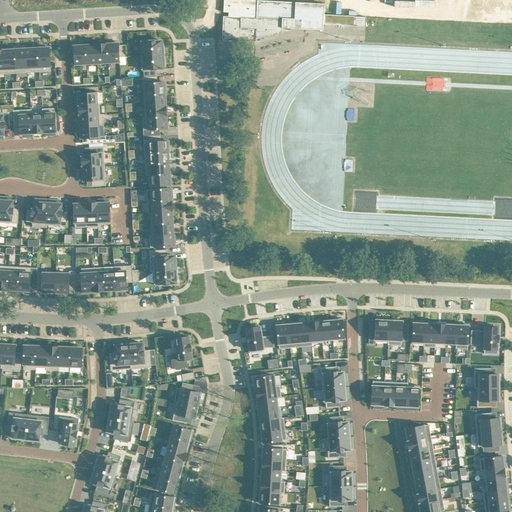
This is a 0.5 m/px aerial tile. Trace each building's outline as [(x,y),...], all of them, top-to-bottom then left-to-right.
[(272,12),(302,13),(324,14),(325,4),(254,0),(224,0),(224,9),(272,12)] [(302,19),(302,13),(272,12),(224,9),(224,12),(229,12),(229,16),(233,17),(256,18),(256,15),(283,16),(283,18),(302,19)] [(354,16),(324,14),(302,13),(302,19),(283,18),(283,16),(256,15),(256,18),(233,17),(229,16),(223,16),(222,40),(256,42),(256,38),(260,37),(261,38),(282,33),(282,28),(301,29),(302,20),(305,20),(323,24),(366,27),(366,17),(354,16)] [(302,20),(301,29),(323,30),(323,24),(305,20),(302,20)] [(149,41),(142,42),(143,55),(143,56),(164,54),(164,44),(162,44),(162,41),(155,41),(155,40),(149,40),(149,41)] [(112,44),(107,44),(108,63),(119,62),(119,61),(120,61),(119,57),(119,45),(119,44),(118,44),(118,43),(117,43),(117,41),(112,42),(112,44)] [(96,44),(85,45),(87,64),(97,63),(96,44)] [(97,44),(96,44),(97,63),(108,63),(107,44),(106,44),(97,44)] [(74,47),(72,47),(73,54),(75,54),(75,64),(75,65),(87,64),(85,45),(74,46),(74,47)] [(49,47),(37,48),(39,72),(51,71),(50,65),(50,56),(52,56),(51,48),(50,49),(49,48),(49,47)] [(37,48),(26,49),(27,73),(39,72),(37,48)] [(15,49),(3,50),(5,74),(16,73),(15,49)] [(26,49),(15,49),(16,73),(27,73),(26,49)] [(143,55),(140,55),(141,70),(144,70),(144,76),(156,75),(156,70),(157,70),(157,69),(164,68),(163,65),(165,65),(164,54),(143,56),(143,55)] [(157,76),(142,77),(144,95),(165,94),(165,93),(167,93),(167,87),(165,87),(164,82),(163,82),(157,82),(157,76)] [(434,77),(434,89),(451,90),(452,78),(434,77)] [(79,94),(78,94),(79,105),(100,104),(99,93),(96,93),(79,94)] [(165,94),(144,95),(144,106),(166,105),(165,94)] [(79,106),(79,115),(79,116),(101,115),(101,114),(100,104),(79,105),(79,106)] [(166,105),(144,106),(145,117),(145,118),(166,117),(166,105)] [(54,108),(42,109),(42,111),(43,111),(44,133),(56,132),(56,131),(55,114),(54,108)] [(32,109),(13,110),(14,128),(20,127),(20,133),(21,133),(21,134),(32,133),(31,112),(32,112),(32,109)] [(32,112),(31,112),(32,133),(33,133),(43,133),(44,133),(43,111),(42,111),(32,112)] [(0,112),(0,135),(4,135),(4,128),(5,128),(5,127),(10,127),(9,112),(0,112)] [(101,115),(79,116),(80,127),(104,126),(103,114),(101,114),(101,115)] [(145,117),(142,118),(143,130),(149,130),(166,129),(166,128),(167,128),(167,123),(169,123),(168,117),(166,117),(145,118),(145,117)] [(104,126),(80,127),(81,138),(82,138),(87,138),(87,144),(115,142),(115,135),(104,136),(104,126)] [(160,135),(144,136),(145,153),(168,152),(168,147),(170,147),(169,142),(167,142),(167,141),(166,141),(160,141),(160,135)] [(82,157),(82,166),(82,167),(104,166),(103,147),(89,148),(89,154),(83,154),(82,154),(82,157)] [(168,152),(145,153),(145,164),(169,163),(168,152)] [(169,163),(145,164),(146,176),(148,176),(148,175),(169,174),(169,163)] [(104,166),(82,167),(83,181),(84,181),(91,180),(91,186),(106,186),(104,166)] [(169,174),(148,175),(148,176),(149,186),(152,186),(169,185),(170,185),(170,184),(172,184),(172,178),(170,179),(169,174)] [(153,189),(147,190),(147,201),(152,201),(171,200),(171,199),(173,199),(173,193),(171,194),(171,188),(170,188),(153,189)] [(0,199),(0,222),(18,223),(19,209),(13,208),(12,208),(13,201),(0,199)] [(152,201),(147,201),(148,213),(151,213),(150,213),(172,211),(171,200),(152,201)] [(27,209),(26,221),(32,222),(32,227),(47,227),(47,225),(46,225),(48,203),(34,202),(33,209),(32,209),(27,209)] [(103,203),(98,203),(98,224),(99,224),(110,224),(110,221),(110,220),(109,204),(109,202),(103,203)] [(48,203),(46,225),(47,225),(66,226),(67,211),(62,211),(61,211),(62,203),(48,203)] [(74,205),(74,222),(75,222),(75,227),(87,227),(86,203),(74,204),(74,205)] [(93,203),(86,203),(87,227),(99,227),(99,224),(98,224),(98,203),(93,203)] [(172,211),(150,213),(151,213),(151,224),(173,223),(172,211)] [(173,223),(151,224),(152,235),(152,236),(173,235),(173,223)] [(152,235),(149,235),(150,248),(173,246),(174,246),(174,241),(176,241),(175,235),(173,235),(152,236),(152,235)] [(167,250),(150,251),(151,271),(153,271),(177,269),(176,259),(175,259),(175,255),(168,256),(168,255),(167,255),(167,250)] [(0,265),(0,289),(8,290),(9,266),(0,265)] [(132,265),(114,266),(114,271),(115,271),(116,290),(120,290),(120,291),(126,291),(126,289),(127,289),(127,288),(126,282),(133,282),(132,270),(132,265)] [(9,266),(8,290),(19,290),(20,267),(9,266)] [(20,267),(19,290),(23,291),(23,292),(29,293),(29,291),(30,291),(30,290),(31,273),(31,267),(20,267)] [(104,267),(92,268),(94,291),(105,291),(104,272),(104,267)] [(76,274),(75,285),(82,285),(82,291),(83,291),(83,292),(84,292),(84,294),(89,293),(89,291),(94,291),(92,268),(81,268),(81,273),(76,274)] [(177,269),(153,271),(154,285),(163,284),(164,285),(169,285),(169,284),(176,283),(176,280),(178,280),(177,269)] [(56,273),(56,293),(64,293),(69,293),(69,292),(69,285),(75,285),(76,274),(76,271),(69,271),(69,273),(56,273)] [(104,272),(105,291),(116,290),(115,271),(114,271),(104,272)] [(37,273),(36,284),(43,285),(42,291),(43,291),(43,292),(48,292),(48,293),(56,293),(56,273),(37,273)] [(336,320),(332,321),(333,339),(344,338),(344,337),(343,320),(343,321),(342,319),(342,320),(341,318),(336,318),(336,320)] [(369,327),(369,344),(375,344),(375,342),(388,342),(389,320),(381,319),(381,320),(376,320),(376,321),(376,328),(369,327)] [(388,342),(388,345),(401,345),(401,341),(408,341),(408,329),(402,329),(402,322),(402,321),(397,321),(397,320),(389,320),(388,342)] [(332,321),(321,322),(322,340),(323,340),(333,339),(332,321)] [(413,341),(413,344),(423,345),(424,345),(425,323),(420,323),(420,321),(415,321),(415,323),(414,323),(414,324),(413,324),(413,341)] [(310,322),(299,323),(301,347),(312,346),(312,344),(310,322)] [(321,322),(310,322),(312,344),(323,343),(323,340),(322,340),(321,322)] [(277,326),(278,343),(279,343),(279,349),(290,348),(288,324),(283,325),(283,323),(278,324),(278,325),(277,325),(277,326)] [(299,323),(288,324),(290,348),(301,347),(299,323)] [(423,345),(423,347),(435,348),(435,343),(436,324),(425,323),(424,345),(423,345)] [(456,344),(456,349),(468,349),(469,326),(468,326),(468,324),(462,323),(462,325),(457,325),(456,344)] [(248,328),(247,328),(250,353),(251,352),(251,353),(263,351),(263,348),(269,348),(269,343),(273,343),(272,335),(262,337),(260,327),(259,327),(259,324),(251,325),(252,328),(248,328)] [(436,324),(435,343),(446,343),(447,325),(436,324)] [(471,330),(471,344),(484,345),(484,354),(497,354),(499,327),(498,327),(494,327),(494,325),(487,324),(486,327),(485,327),(485,331),(471,330)] [(447,325),(446,343),(456,344),(457,325),(447,325)] [(177,354),(171,355),(173,368),(176,368),(187,367),(186,359),(191,358),(192,358),(191,352),(191,351),(190,343),(189,336),(188,336),(184,337),(183,335),(176,336),(177,338),(176,338),(175,338),(177,354)] [(115,353),(109,353),(111,370),(131,369),(129,342),(118,343),(118,345),(115,345),(115,352),(114,352),(115,353)] [(139,342),(129,342),(131,369),(151,367),(150,350),(144,350),(143,350),(143,343),(139,343),(139,342)] [(1,363),(1,368),(21,369),(22,353),(15,353),(16,346),(16,345),(11,344),(3,343),(1,364),(1,363)] [(24,363),(23,369),(36,370),(36,367),(35,367),(36,346),(35,346),(35,344),(30,344),(30,345),(24,345),(24,346),(23,363),(24,363)] [(71,347),(70,366),(82,367),(82,366),(82,356),(84,356),(84,349),(82,349),(82,348),(81,348),(81,346),(76,345),(76,347),(71,347)] [(36,346),(35,367),(36,367),(46,368),(47,368),(47,346),(36,346)] [(46,368),(46,370),(59,371),(59,366),(58,366),(59,347),(58,347),(58,346),(49,346),(47,346),(47,368),(46,368)] [(59,347),(58,366),(59,366),(70,366),(71,347),(59,347)] [(335,367),(321,368),(322,388),(345,386),(343,372),(336,373),(336,372),(336,370),(335,367)] [(491,368),(474,368),(474,388),(477,388),(499,387),(499,379),(499,374),(498,374),(491,374),(491,368)] [(193,372),(182,374),(183,381),(195,378),(193,372)] [(255,378),(253,378),(254,384),(256,384),(256,388),(275,386),(274,375),(273,375),(256,377),(255,377),(255,378)] [(372,387),(372,403),(372,404),(383,405),(384,381),(373,381),(372,387)] [(384,381),(383,405),(395,406),(396,382),(384,381)] [(396,382),(395,406),(407,406),(408,385),(408,383),(396,382)] [(177,388),(174,401),(176,402),(177,401),(199,406),(200,398),(201,393),(200,392),(193,391),(194,385),(183,383),(181,389),(177,388)] [(275,386),(256,388),(258,399),(276,397),(276,398),(281,397),(280,385),(275,386)] [(408,385),(407,406),(418,407),(418,406),(419,389),(419,386),(408,385)] [(345,386),(322,388),(323,402),(326,402),(326,408),(339,407),(338,401),(339,401),(346,400),(345,386)] [(499,387),(477,388),(477,407),(491,407),(491,401),(498,401),(498,400),(499,400),(499,395),(499,387)] [(276,397),(258,399),(259,410),(278,408),(278,407),(276,398),(276,397)] [(112,404),(109,418),(132,421),(135,401),(120,399),(119,405),(112,404)] [(176,402),(173,420),(186,423),(188,417),(194,418),(195,418),(196,413),(197,414),(199,406),(177,401),(176,402)] [(278,408),(259,410),(260,421),(281,418),(280,407),(278,407),(278,408)] [(9,412),(7,430),(13,431),(12,438),(26,439),(29,415),(9,412)] [(491,413),(475,414),(477,433),(501,431),(501,423),(500,423),(500,418),(499,418),(492,419),(491,413)] [(29,415),(26,439),(27,439),(27,441),(34,442),(34,440),(40,441),(41,434),(47,434),(49,417),(29,415)] [(59,416),(57,433),(63,434),(62,444),(65,444),(65,446),(72,447),(72,445),(76,445),(79,419),(59,416)] [(340,416),(327,417),(329,437),(329,438),(349,436),(348,422),(341,423),(341,422),(340,422),(340,416)] [(281,418),(260,421),(262,432),(285,429),(284,417),(281,418)] [(107,418),(106,425),(108,425),(107,432),(114,433),(113,439),(131,442),(134,421),(132,421),(109,418),(109,419),(107,418)] [(407,428),(406,429),(408,439),(431,435),(429,424),(423,425),(406,428),(407,428)] [(174,425),(171,436),(189,441),(190,436),(192,437),(194,431),(192,431),(192,430),(174,425)] [(262,436),(261,437),(261,442),(263,442),(263,443),(264,443),(281,441),(287,440),(285,429),(262,432),(262,436)] [(501,431),(477,433),(478,447),(482,446),(483,452),(495,451),(494,445),(501,444),(502,444),(501,439),(502,439),(501,431)] [(431,435),(408,439),(409,450),(433,446),(431,435)] [(171,436),(168,447),(186,451),(189,441),(171,436)] [(329,437),(327,437),(328,458),(343,457),(343,451),(343,450),(350,450),(349,436),(329,438),(329,437)] [(433,446),(409,450),(411,461),(435,457),(433,446)] [(168,447),(166,457),(184,462),(184,461),(186,451),(168,447)] [(261,448),(261,454),(263,454),(263,459),(286,460),(287,449),(281,449),(264,448),(263,448),(263,449),(261,448)] [(96,459),(93,468),(95,469),(114,475),(114,474),(121,456),(108,452),(107,458),(100,455),(98,460),(96,459)] [(485,458),(479,459),(481,470),(483,470),(483,469),(503,467),(503,462),(505,462),(504,456),(502,457),(502,456),(501,456),(485,458)] [(166,457),(163,467),(181,472),(184,462),(166,457)] [(435,457),(411,461),(413,472),(437,467),(435,457)] [(263,459),(262,470),(281,471),(286,472),(286,460),(263,459)] [(344,466),(329,466),(329,486),(352,486),(351,472),(344,472),(344,471),(344,466)] [(163,467),(160,478),(178,483),(181,472),(163,467)] [(437,467),(413,472),(415,482),(439,478),(437,467)] [(503,467),(483,469),(483,470),(484,481),(487,481),(486,480),(505,477),(503,467)] [(95,469),(91,482),(98,484),(96,490),(110,495),(117,475),(114,474),(114,475),(95,469)] [(262,470),(261,481),(280,482),(280,481),(281,471),(262,470)] [(505,477),(486,480),(487,481),(488,490),(488,491),(506,488),(505,477)] [(160,478),(157,489),(175,494),(175,493),(177,493),(179,488),(177,487),(178,483),(160,478)] [(439,478),(415,482),(417,493),(440,489),(439,478)] [(261,481),(261,492),(282,493),(284,493),(285,481),(280,481),(280,482),(261,481)] [(352,486),(329,486),(329,506),(344,506),(344,501),(345,501),(345,500),(352,500),(352,486)] [(488,490),(483,491),(484,502),(507,499),(506,488),(488,491),(488,490)] [(440,489),(417,493),(419,504),(442,500),(440,489)] [(259,496),(258,502),(260,502),(260,503),(261,503),(278,504),(281,504),(282,493),(261,492),(261,496),(259,496)] [(151,493),(149,504),(173,508),(173,503),(175,504),(176,498),(174,498),(175,497),(151,493)] [(507,499),(484,502),(485,511),(493,511),(509,510),(507,499)] [(442,500),(419,504),(420,511),(436,511),(439,511),(444,510),(442,500)] [(85,505),(83,511),(106,511),(108,504),(93,501),(92,507),(85,505)]
